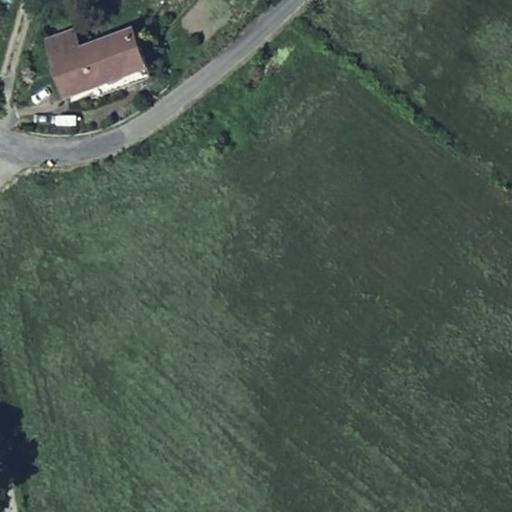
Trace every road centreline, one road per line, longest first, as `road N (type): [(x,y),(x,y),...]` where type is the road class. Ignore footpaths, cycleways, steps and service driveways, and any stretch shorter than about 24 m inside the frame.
road 1 (unclassified): [(294,0),(229,66),(128,134),(74,154),(9,155),(0,148)]
road 2 (track): [(31,0),(2,99),(9,155)]
